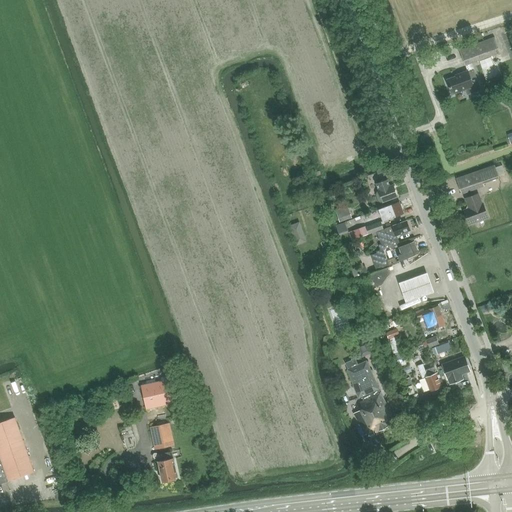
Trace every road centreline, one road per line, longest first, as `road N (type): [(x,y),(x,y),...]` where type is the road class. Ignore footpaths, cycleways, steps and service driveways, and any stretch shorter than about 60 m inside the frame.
road 1 (tertiary): [(491,399),(346,0)]
road 2 (secondary): [(501,484),(257,511)]
road 3 (unclassified): [(377,471),(433,433),(493,410)]
